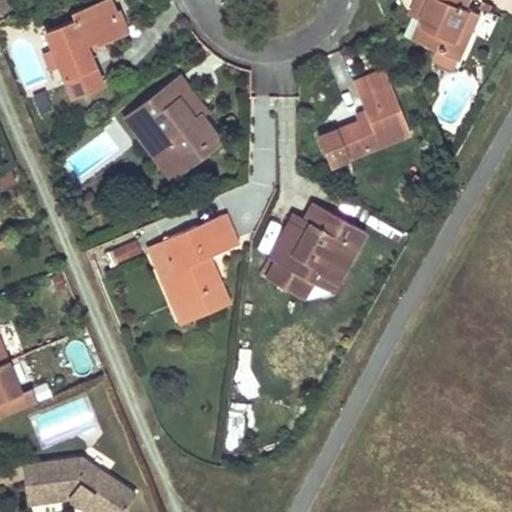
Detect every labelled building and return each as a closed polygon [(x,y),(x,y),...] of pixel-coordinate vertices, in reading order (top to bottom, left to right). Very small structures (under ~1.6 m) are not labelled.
[(60,66),(75,97),(102,85),(87,45),(97,40),(99,45),(123,35),(114,13),(112,8),(108,0),(103,0),(71,13),(74,20),(47,32),(53,48),(60,66)] [(415,0),(409,14),(416,16),(422,3),(415,0)] [(468,7),(470,0),(415,0),(422,3),(416,16),(418,17),(424,20),(415,39),(443,51),(446,45),(463,53),(473,30),(468,27),(464,25),(471,8),(468,7)] [(464,25),(468,27),(476,10),(471,8),(464,25)] [(114,13),(123,35),(128,33),(120,11),(114,13)] [(418,17),(409,36),(415,39),(424,20),(418,17)] [(446,45),(443,51),(460,59),(463,53),(446,45)] [(53,48),(43,52),(50,69),(60,66),(53,48)] [(368,118),(359,121),(316,139),(329,170),(350,161),(349,158),(411,132),(385,70),(365,77),(354,82),(365,109),(368,118)] [(181,77),(126,118),(165,170),(194,147),(200,155),(221,140),(204,117),(201,115),(197,118),(192,110),(195,107),(187,95),(192,92),(185,83),(181,77)] [(54,110),(46,92),(31,99),(39,117),(54,110)] [(208,113),(192,92),(187,95),(195,107),(201,115),(204,117),(208,113)] [(201,115),(195,107),(192,110),(197,118),(201,115)] [(365,109),(356,113),(359,121),(368,118),(365,109)] [(194,147),(165,170),(172,178),(200,155),(194,147)] [(452,163),(451,162),(450,162),(449,162),(448,161),(446,162),(445,162),(444,162),(448,172),(452,163)] [(0,186),(2,186),(3,189),(15,184),(9,168),(0,171),(0,186)] [(339,280),(366,231),(315,203),(306,219),(301,216),(297,224),(290,221),(270,258),(276,261),(267,278),(299,297),(308,279),(315,266),(339,280)] [(177,272),(163,278),(183,324),(230,303),(214,268),(208,270),(204,260),(210,257),(239,244),(225,212),(163,240),(177,272)] [(295,212),(290,221),(297,224),(301,216),(295,212)] [(137,239),(113,250),(118,262),(142,252),(137,239)] [(177,272),(163,240),(149,246),(163,278),(177,272)] [(208,270),(214,268),(210,257),(204,260),(208,270)] [(315,283),(332,292),(339,280),(315,266),(308,279),(315,283)] [(308,279),(299,297),(307,300),(315,283),(308,279)] [(30,391),(0,321),(0,419),(46,400),(40,386),(30,391)] [(254,391),(253,348),(236,349),(237,391),(254,391)] [(86,457),(29,465),(32,487),(34,502),(76,496),(79,501),(81,502),(84,503),(88,502),(89,500),(105,511),(128,511),(140,498),(86,457)] [(81,502),(93,511),(105,511),(89,500),(88,502),(84,503),(81,502)]
